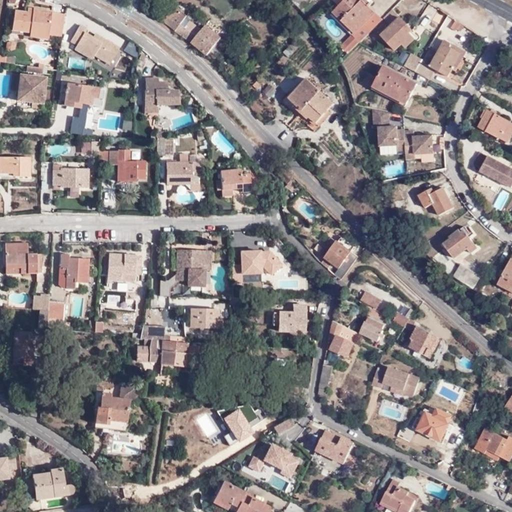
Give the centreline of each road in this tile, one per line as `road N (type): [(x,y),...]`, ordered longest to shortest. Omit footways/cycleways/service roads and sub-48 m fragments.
road 1 (residential): [(508,511),(326,416),(315,400),(335,285),(277,220)]
road 2 (residential): [(277,220),(264,163),(195,85),(74,0)]
road 3 (residential): [(0,226),(277,220)]
road 4 (residential): [(496,41),(460,107),(451,155),(467,195),(511,237)]
road 5 (residential): [(0,404),(95,470),(109,511)]
